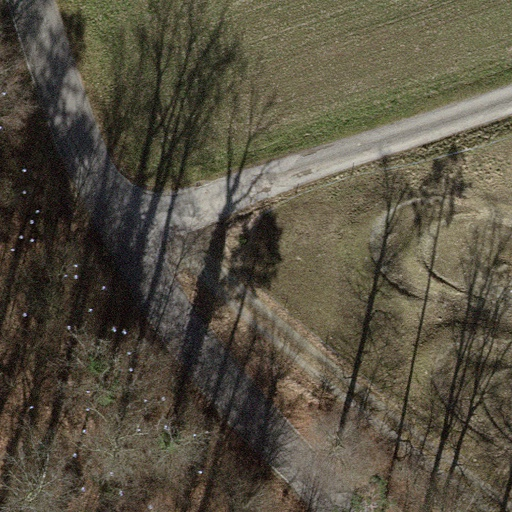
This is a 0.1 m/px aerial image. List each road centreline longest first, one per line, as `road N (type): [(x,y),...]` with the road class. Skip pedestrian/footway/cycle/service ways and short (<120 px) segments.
road 1 (residential): [(29,0),(110,230),(250,410),(354,511)]
road 2 (track): [(176,207),(249,307),(511,510)]
road 3 (track): [(110,230),(511,93)]
